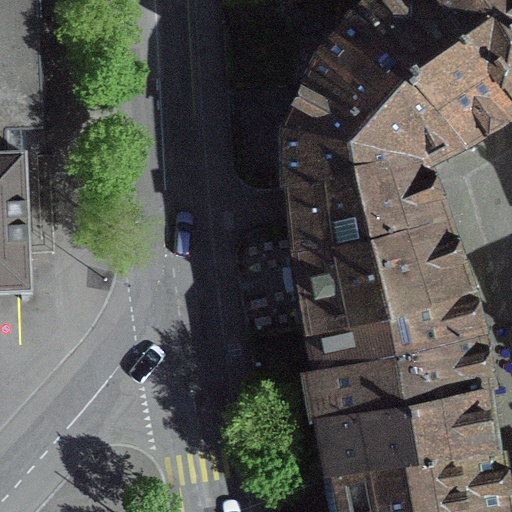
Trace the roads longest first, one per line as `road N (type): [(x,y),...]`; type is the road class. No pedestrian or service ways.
road 1 (residential): [(182,344),(153,0)]
road 2 (residential): [(182,344),(141,356),(119,375),(0,502)]
road 3 (residential): [(212,511),(182,344)]
